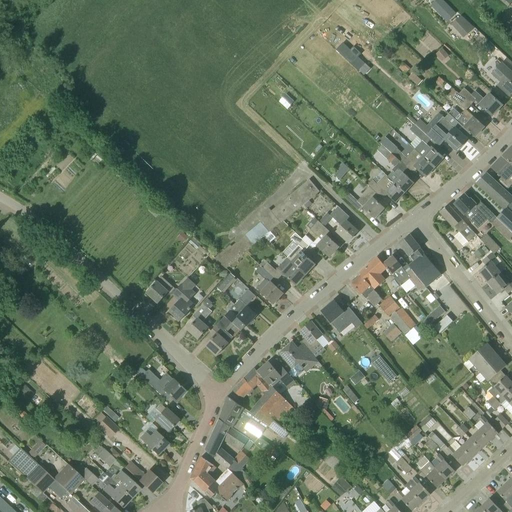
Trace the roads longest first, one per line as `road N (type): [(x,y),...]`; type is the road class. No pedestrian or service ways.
road 1 (unclassified): [(215,400),(67,251),(0,200)]
road 2 (residential): [(215,400),(298,310),(416,221)]
road 3 (residential): [(511,345),(416,221)]
road 4 (residential): [(416,221),(511,135)]
